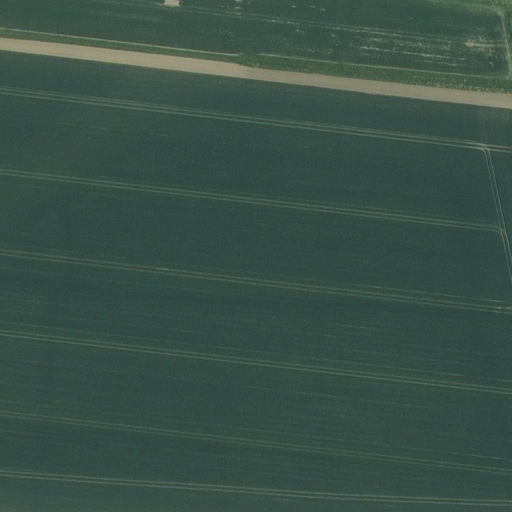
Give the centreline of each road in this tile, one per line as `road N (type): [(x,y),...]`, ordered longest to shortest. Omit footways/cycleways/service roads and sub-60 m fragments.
road 1 (track): [(0,33),(511,82)]
road 2 (track): [(233,60),(266,74),(511,100)]
